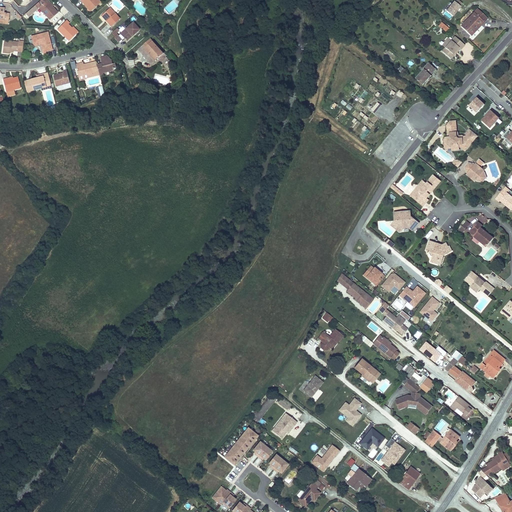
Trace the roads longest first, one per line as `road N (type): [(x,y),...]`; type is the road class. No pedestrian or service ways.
road 1 (residential): [(356,232),(435,120)]
road 2 (tertiary): [(440,511),(511,394)]
